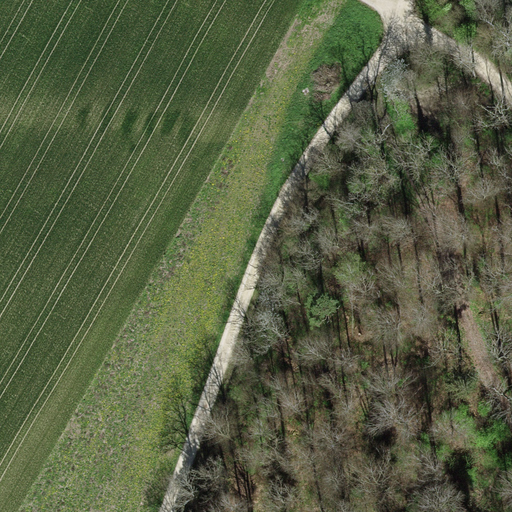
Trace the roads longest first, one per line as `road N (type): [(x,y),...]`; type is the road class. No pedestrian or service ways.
road 1 (track): [(171,511),(311,157),(395,27)]
road 2 (track): [(511,99),(492,76),(395,27)]
